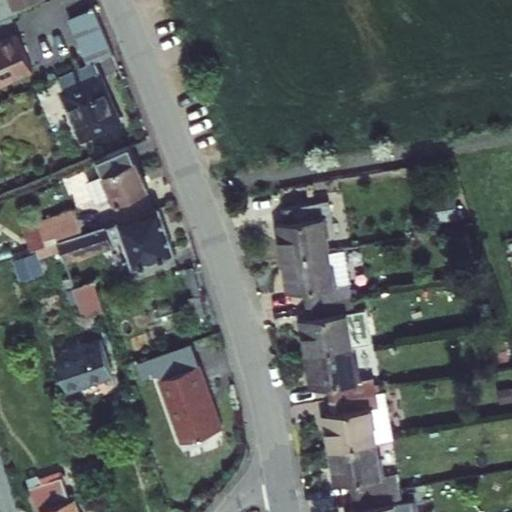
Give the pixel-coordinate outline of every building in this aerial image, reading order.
[(0,0),(0,20),(21,12),(19,7),(36,0),(0,0)] [(68,17),(88,63),(94,61),(114,52),(94,6),(68,17)] [(0,40),(0,82),(33,68),(18,33),(0,40)] [(84,136),(120,120),(94,61),(88,63),(58,76),(84,136)] [(113,195),(116,202),(148,188),(129,143),(97,157),(103,173),(87,180),(97,202),(113,195)] [(457,219),(453,192),(433,196),(438,222),(457,219)] [(336,221),(331,199),(287,207),(290,224),(279,228),(290,294),(310,291),(315,318),(302,321),(312,388),(330,387),(335,411),(325,413),(336,483),(349,481),(354,504),(344,506),(344,511),(416,511),(415,498),(402,500),(398,472),(385,474),(374,407),(380,405),(375,376),(362,377),(356,344),(373,340),(368,307),(355,308),(345,247),(332,250),(328,222),(336,221)] [(133,267),(175,252),(159,206),(84,232),(59,241),(61,249),(64,258),(123,238),(133,267)] [(44,239),(82,226),(76,207),(38,220),(44,239)] [(40,247),(42,256),(61,249),(59,241),(46,245),(40,247)] [(15,259),(22,278),(44,271),(37,252),(15,259)] [(186,271),(194,296),(200,294),(192,269),(186,271)] [(72,303),(79,300),(74,287),(71,276),(63,278),(72,303)] [(105,309),(95,280),(74,287),(79,300),(85,316),(105,309)] [(194,299),(199,316),(207,314),(201,297),(194,299)] [(491,316),(490,301),(481,302),(482,316),(491,316)] [(69,388),(112,373),(100,340),(82,346),(81,344),(76,345),(73,338),(54,345),(69,388)] [(154,353),(163,376),(200,363),(192,339),(154,353)] [(494,361),(510,359),(507,340),(491,342),(494,361)] [(159,377),(182,441),(223,427),(214,403),(213,404),(208,392),(210,391),(200,363),(159,377)] [(511,385),(498,388),(500,403),(511,401),(511,385)] [(40,511),(79,511),(75,498),(70,499),(62,476),(29,486),(37,511),(38,511),(41,511),(40,511)]
